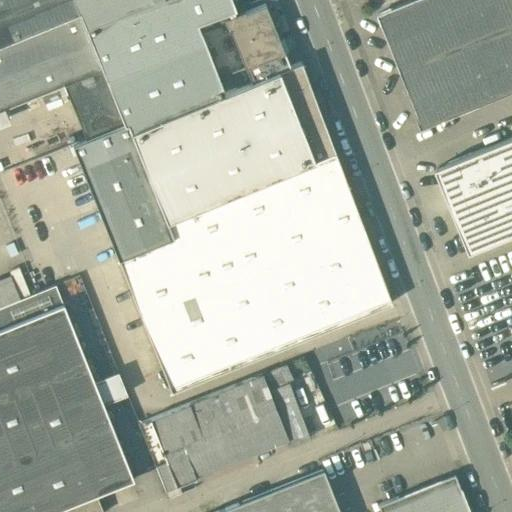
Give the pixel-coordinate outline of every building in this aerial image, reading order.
[(0,0),(0,42),(79,12),(74,0),(0,0)] [(74,0),(79,12),(85,26),(154,0),(74,0)] [(154,0),(85,26),(102,69),(124,123),(127,121),(131,129),(225,91),(193,8),(215,0),(154,0)] [(511,0),(412,0),(376,15),(421,128),(511,91),(511,0)] [(266,3),(247,11),(249,16),(230,23),(247,66),(256,63),(286,51),(266,3)] [(0,42),(0,110),(64,84),(102,69),(85,26),(79,12),(0,42)] [(286,51),(256,63),(261,76),(291,64),(286,51)] [(225,91),(131,129),(167,219),(335,151),(301,60),(291,64),(261,76),(225,91)] [(102,69),(64,84),(86,138),(124,123),(102,69)] [(86,138),(72,143),(103,222),(114,248),(118,258),(173,236),(167,219),(131,129),(127,121),(124,123),(86,138)] [(511,136),(471,153),(478,169),(456,178),(449,162),(436,167),(471,250),(511,233),(511,136)] [(335,151),(167,219),(173,236),(118,258),(171,390),(392,302),(335,151)] [(471,153),(449,162),(456,178),(478,169),(471,153)] [(55,284),(0,305),(0,327),(62,303),(55,284)] [(0,327),(0,511),(47,511),(95,493),(132,478),(101,400),(62,303),(0,327)] [(262,373),(149,418),(165,459),(155,463),(168,498),(182,492),(178,483),(288,439),(262,373)] [(165,459),(149,418),(138,422),(155,463),(165,459)] [(340,511),(323,469),(213,511),(340,511)] [(439,480),(378,504),(381,511),(469,511),(460,489),(456,491),(441,484),(439,480)] [(102,511),(95,493),(47,511),(102,511)]
